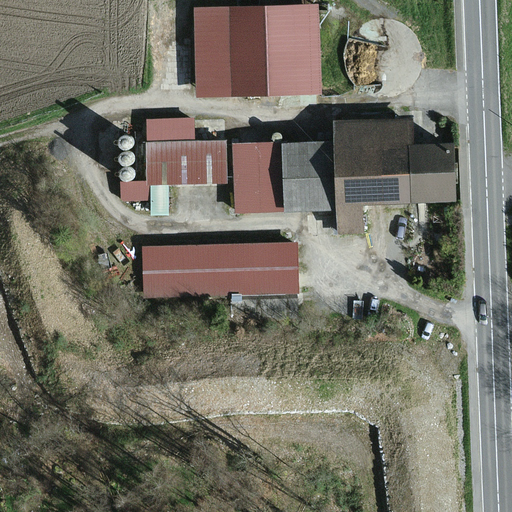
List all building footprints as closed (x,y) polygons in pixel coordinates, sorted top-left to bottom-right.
[(315,8),(198,11),(200,93),(317,90),(315,8)] [(410,121),(336,123),(337,140),(339,208),(340,233),(367,232),(366,203),(413,202),(411,145),(410,121)] [(337,140),(286,142),(288,209),(339,208),(337,140)] [(224,142),(149,143),(149,183),(226,181),(224,142)] [(237,211),(288,209),(286,142),(235,143),(237,211)] [(455,200),(453,144),(411,145),(413,202),(455,200)] [(296,244),(144,247),(145,296),(297,292),(296,244)]
